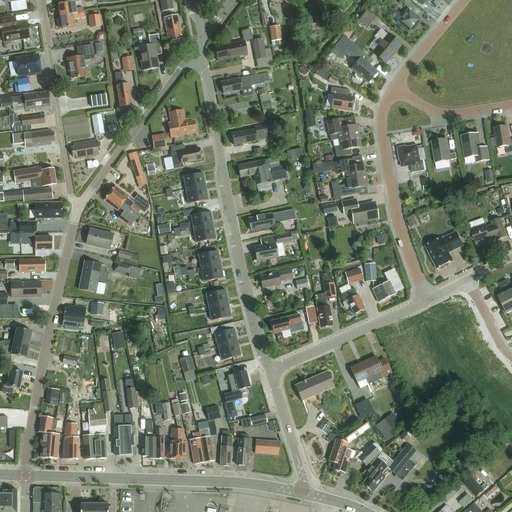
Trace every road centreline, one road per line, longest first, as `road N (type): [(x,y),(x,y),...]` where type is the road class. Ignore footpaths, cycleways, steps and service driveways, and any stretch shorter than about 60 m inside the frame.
road 1 (residential): [(267,372),(241,275),(200,45)]
road 2 (tertiary): [(300,494),(249,484),(23,476)]
road 3 (residential): [(23,476),(73,217)]
road 4 (residential): [(426,302),(398,226),(383,146),(381,114),(391,88)]
road 5 (residential): [(73,217),(39,0)]
road 6 (residential): [(73,217),(200,45)]
road 7 (residential): [(267,372),(426,302)]
road 8 (residential): [(511,106),(435,113),(391,88)]
road 9 (residential): [(300,494),(267,372)]
